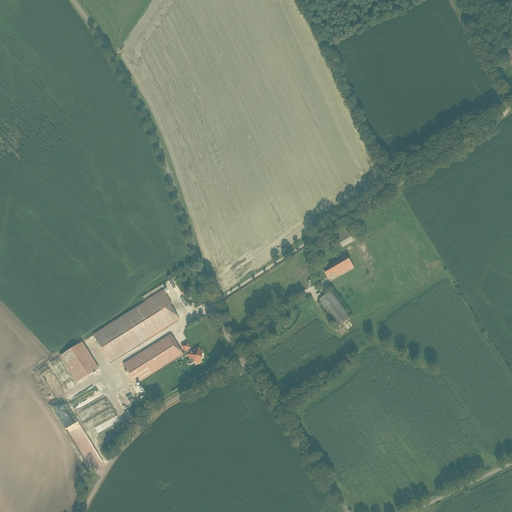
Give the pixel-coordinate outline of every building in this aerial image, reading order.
[(342,248),(352,242),(346,231),(336,237),(342,248)] [(323,270),(327,277),(335,273),(337,276),(358,265),(351,253),(323,270)] [(341,306),(342,305),(341,304),(340,305),(331,291),(318,300),(338,327),(350,318),(341,306)] [(171,306),(172,305),(164,292),(146,303),(146,305),(94,337),(111,364),(180,321),(171,306)] [(184,356),(172,336),(124,366),(136,384),(175,360),(176,363),(183,359),(182,358),(184,356)] [(180,345),(184,352),(191,348),(187,342),(180,345)] [(62,358),(79,384),(100,371),(83,344),(62,358)] [(203,354),(199,347),(192,351),(191,350),(191,349),(186,352),(186,353),(188,355),(193,363),(195,362),(197,364),(201,362),(200,360),(202,358),(201,355),(203,354)]
